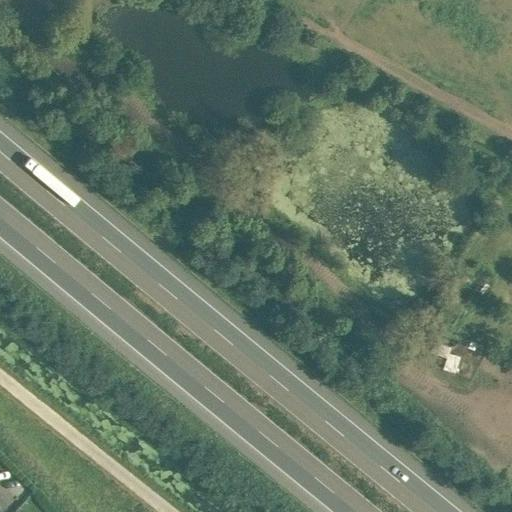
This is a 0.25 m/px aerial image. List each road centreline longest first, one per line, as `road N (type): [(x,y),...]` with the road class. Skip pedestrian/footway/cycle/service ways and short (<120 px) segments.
road 1 (motorway): [(434,511),(0,138)]
road 2 (motorway): [(0,212),(362,511)]
road 3 (unclassified): [(0,378),(164,511)]
